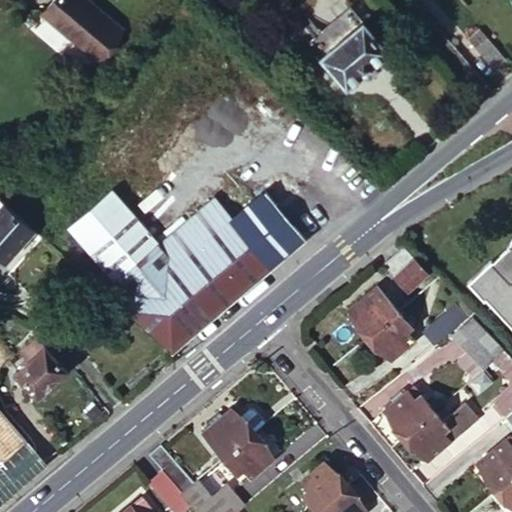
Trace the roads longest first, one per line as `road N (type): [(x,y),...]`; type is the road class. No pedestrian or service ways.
road 1 (secondary): [(263,316),(35,511)]
road 2 (residential): [(423,511),(263,316)]
road 3 (secondary): [(489,111),(347,248)]
road 4 (secondary): [(347,248),(511,154)]
road 5 (residential): [(393,0),(489,111)]
